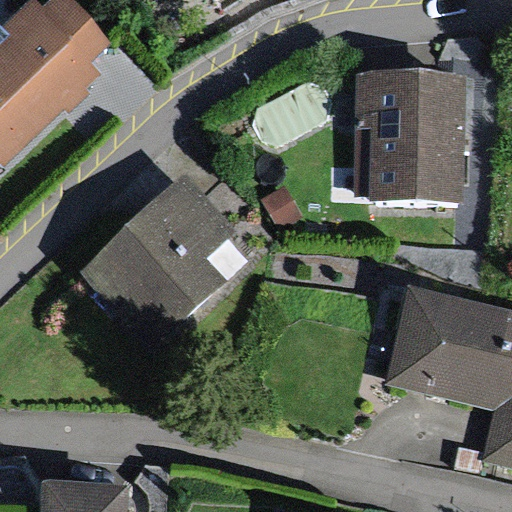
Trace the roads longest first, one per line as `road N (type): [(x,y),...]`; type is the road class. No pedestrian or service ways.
road 1 (residential): [(0,265),(162,114),(269,47),(380,9),(511,2)]
road 2 (residential): [(0,422),(218,448),(497,511)]
